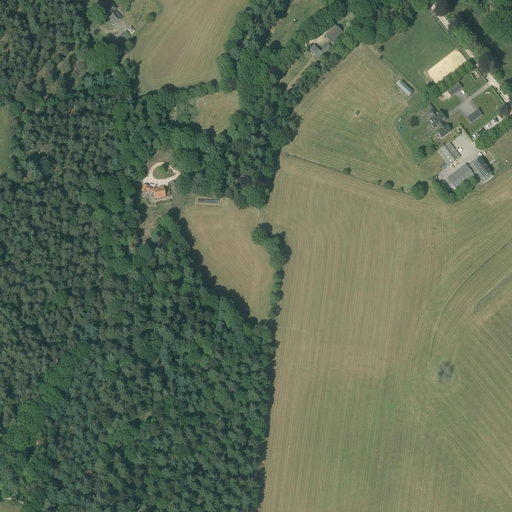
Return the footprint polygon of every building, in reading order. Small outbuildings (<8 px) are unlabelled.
[(122,19),(115,10),(116,9),(112,5),(102,13),(106,18),(107,17),(114,26),(122,19)] [(333,44),(342,33),(335,26),(325,37),(333,44)] [(119,46),(129,37),(125,32),(115,41),(119,46)] [(326,57),(333,49),(328,45),(321,52),(314,45),(309,50),(322,61),(326,56),(326,57)] [(462,88),(458,83),(457,83),(447,91),(448,92),(451,97),(460,90),(462,88)] [(409,98),(413,93),(405,85),(400,90),(409,98)] [(437,115),(433,109),(428,113),(432,119),(430,120),(433,124),(432,125),(434,129),(438,126),(440,130),(437,132),(441,138),(451,131),(446,125),(445,126),(443,122),(447,119),(445,116),(444,117),(441,113),(437,115)] [(483,116),(478,110),(467,118),(471,124),(477,120),(483,116)] [(448,167),(461,157),(449,143),(437,152),(448,167)] [(480,159),(473,165),(484,179),(491,174),(480,159)] [(457,192),(476,178),(465,164),(447,178),(457,192)] [(445,194),(450,190),(443,181),(438,185),(445,194)] [(152,189),(149,188),(149,187),(144,185),(141,191),(145,193),(146,191),(150,193),(154,193),(155,199),(165,197),(164,187),(160,188),(161,189),(153,190),(153,189),(152,189)]
